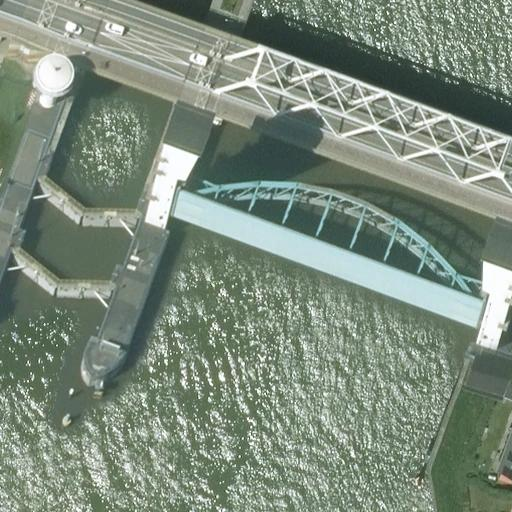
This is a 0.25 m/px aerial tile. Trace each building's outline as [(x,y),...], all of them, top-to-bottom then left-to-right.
[(35,87),(35,89),(35,92),(36,94),(36,96),(38,98),(39,100),(40,101),(42,103),(44,104),(46,105),(48,105),(50,105),(52,105),(55,105),(57,105),(59,104),(61,103),(62,101),(64,100),(65,98),(66,96),(67,94),(67,92),(67,89),(67,87),(67,85),(66,83),(65,81),(64,79),(62,78),(61,76),(59,75),(57,74),(55,74),(52,73),(50,73),(48,74),(46,74),(44,75),(42,76),(40,78),(39,79),(37,81),(36,83),(36,85),(35,87)] [(191,126),(197,111),(180,105),(175,120),(191,126)] [(167,220),(180,186),(160,178),(147,213),(167,220)] [(511,240),(498,282),(511,286),(511,240)] [(511,309),(511,308),(494,302),(493,301),(480,336),(500,343),(511,309)] [(511,472),(511,427),(497,467),(511,472)]
